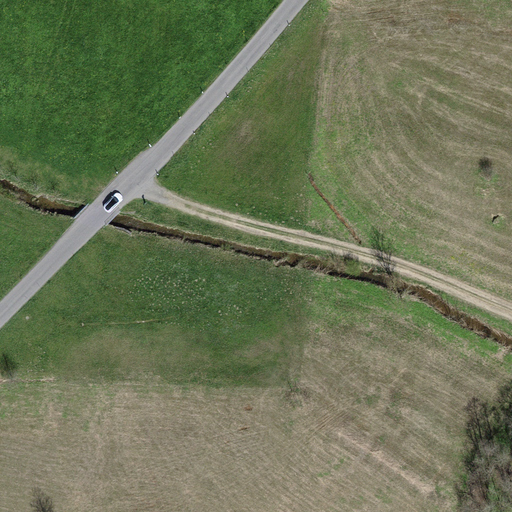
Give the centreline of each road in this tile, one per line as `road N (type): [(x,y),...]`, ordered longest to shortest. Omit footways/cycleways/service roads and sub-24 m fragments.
road 1 (unclassified): [(298,0),(0,315)]
road 2 (track): [(128,183),(217,216),(377,257),(511,311)]
